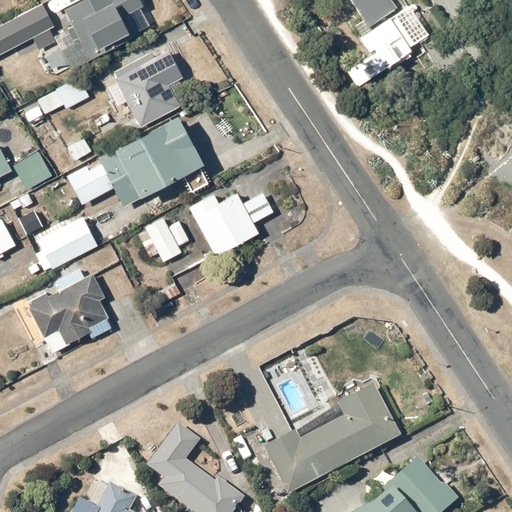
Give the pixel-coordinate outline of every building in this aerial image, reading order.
[(96,50),(134,32),(126,14),(142,7),(138,0),(83,0),(63,10),(71,26),(82,21),(96,50)] [(402,15),(392,0),(352,0),(365,19),(353,27),(370,54),(383,46),(394,63),(430,40),(411,10),(402,15)] [(45,5),(0,27),(0,49),(54,23),(45,5)] [(54,31),(35,39),(49,72),(68,64),(54,31)] [(178,75),(167,52),(113,79),(137,128),(177,108),(165,82),(178,75)] [(84,83),(60,95),(69,111),(92,99),(84,83)] [(113,189),(123,208),(182,177),(191,194),(210,184),(176,118),(97,159),(66,175),(82,206),(113,189)] [(91,135),(69,147),(77,162),(99,151),(91,135)] [(60,148),(47,155),(58,176),(72,168),(60,148)] [(0,178),(6,176),(11,173),(0,151),(0,178)] [(53,176),(39,151),(13,165),(27,190),(53,176)] [(258,233),(238,194),(219,204),(215,195),(190,208),(215,256),(258,233)] [(98,246),(83,217),(37,240),(52,269),(98,246)] [(169,226),(165,218),(147,226),(149,232),(140,236),(150,257),(159,253),(163,261),(181,253),(178,247),(192,241),(183,220),(169,226)] [(98,297),(82,266),(56,280),(62,292),(49,299),(46,295),(26,306),(52,357),(89,338),(111,327),(96,298),(98,297)] [(406,434),(378,381),(337,403),(345,418),(302,440),(298,432),(264,451),(288,497),(406,434)] [(221,482),(183,454),(158,487),(192,511),(232,511),(243,498),(221,482)] [(378,500),(356,511),(444,511),(460,499),(420,459),(378,500)] [(122,489),(115,501),(104,495),(94,511),(132,511),(129,510),(137,497),(122,489)]
